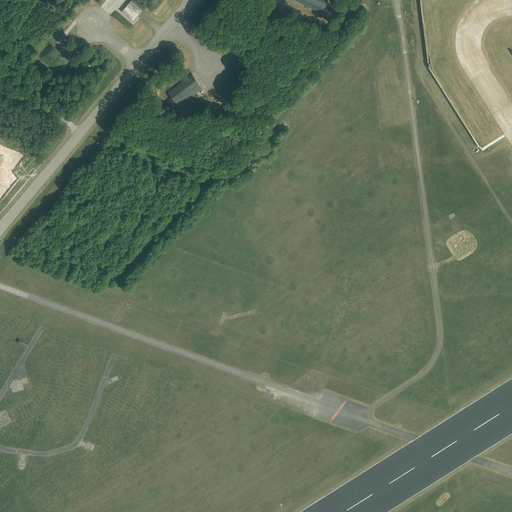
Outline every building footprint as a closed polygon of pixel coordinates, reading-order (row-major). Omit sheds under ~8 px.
[(133,21),(137,16),(143,10),(131,0),(122,11),(133,21)] [(293,0),(321,14),(323,9),(327,11),(330,4),(327,2),(327,0),(293,0)] [(270,13),(275,17),(278,12),(273,8),(270,13)] [(47,55),(56,63),(63,56),(54,48),(47,55)] [(79,66),(84,60),(80,57),(75,63),(79,66)] [(171,97),(168,99),(173,105),(175,103),(178,107),(196,93),(203,88),(192,74),(168,93),(171,97)]
